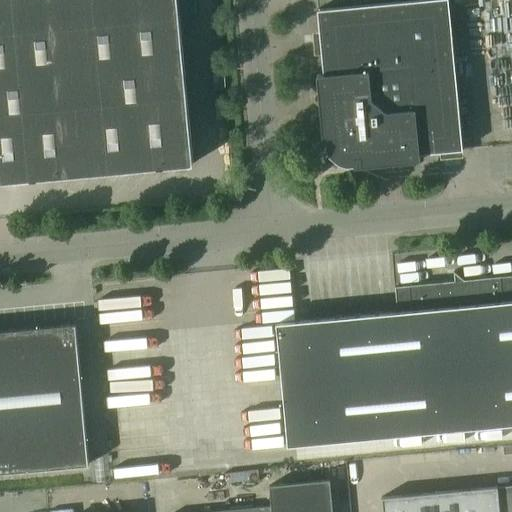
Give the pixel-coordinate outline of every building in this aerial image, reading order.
[(0,0),(0,182),(193,165),(177,0),(0,0)] [(462,150),(448,0),(426,0),(317,10),(323,75),(316,75),(322,142),(324,141),(325,149),(329,156),(338,164),(346,166),(353,166),(354,168),(419,162),(419,154),(462,150)] [(511,127),(511,105),(502,105),(503,128),(511,127)] [(297,321),(276,323),(288,446),(511,424),(511,275),(500,276),(464,280),(453,271),(454,281),(409,285),(395,287),(397,311),(396,311),(297,321)] [(0,472),(88,464),(75,324),(0,330),(0,472)] [(332,511),(330,481),(329,480),(266,485),(268,505),(218,511),(332,511)] [(511,511),(511,484),(497,486),(499,511),(511,511)] [(499,511),(497,486),(382,497),(383,511),(499,511)]
